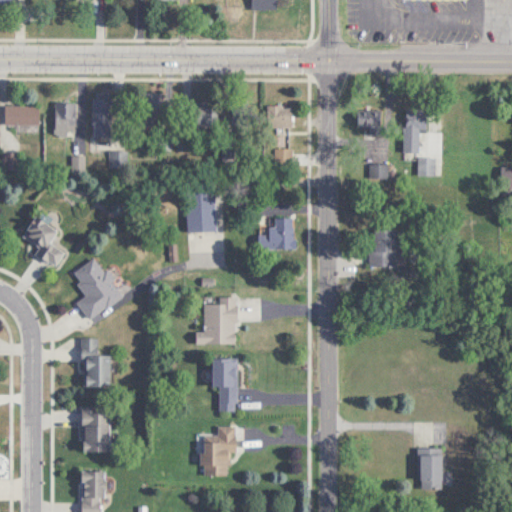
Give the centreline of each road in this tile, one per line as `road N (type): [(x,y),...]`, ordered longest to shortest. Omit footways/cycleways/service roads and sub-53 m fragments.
road 1 (residential): [(330,511),(328,0)]
road 2 (tertiary): [(0,50),(329,53)]
road 3 (residential): [(34,511),(38,334),(22,290)]
road 4 (tertiary): [(511,53),(329,53)]
